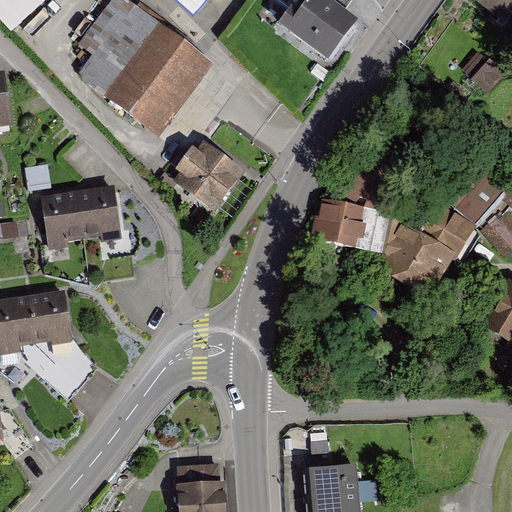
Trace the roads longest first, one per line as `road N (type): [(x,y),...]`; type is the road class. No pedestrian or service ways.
road 1 (residential): [(181,356),(182,307),(165,214),(0,41)]
road 2 (tertiary): [(410,17),(304,179),(263,283),(249,351)]
road 3 (unclassified): [(250,412),(511,411)]
road 4 (tertiary): [(181,356),(51,511)]
